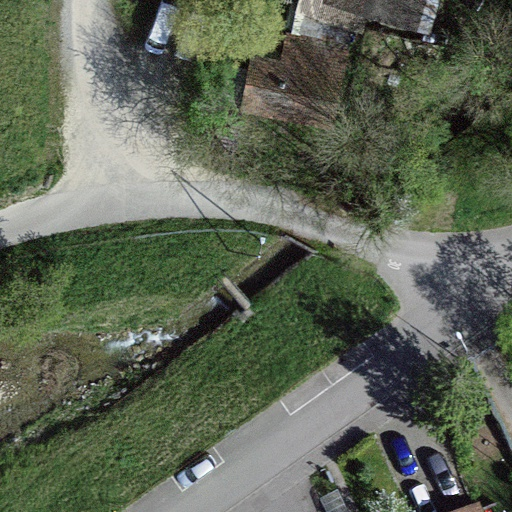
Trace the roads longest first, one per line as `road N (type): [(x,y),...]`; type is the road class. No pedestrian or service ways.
road 1 (residential): [(484,288),(286,218),(213,201),(113,194)]
road 2 (residential): [(484,288),(181,511)]
road 3 (unclassified): [(113,194),(93,0)]
road 4 (residential): [(113,194),(0,236)]
